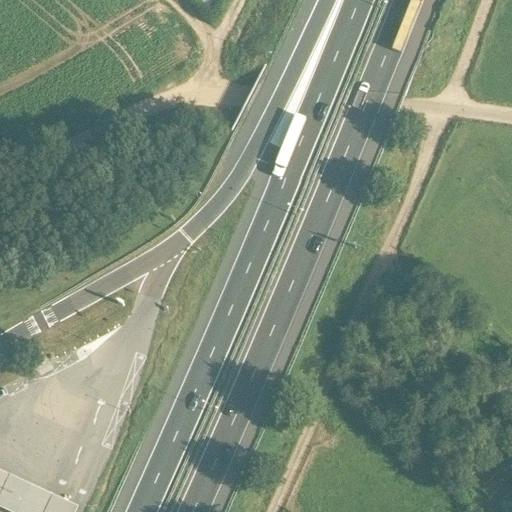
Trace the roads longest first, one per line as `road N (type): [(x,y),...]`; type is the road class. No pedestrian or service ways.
road 1 (motorway): [(357,0),(138,511)]
road 2 (track): [(269,511),(400,222),(484,0)]
road 3 (motorway): [(195,511),(409,0)]
road 4 (motorway): [(336,0),(236,181),(184,240)]
road 5 (unclassified): [(511,116),(232,91)]
road 6 (unclassified): [(0,176),(193,89),(232,91)]
